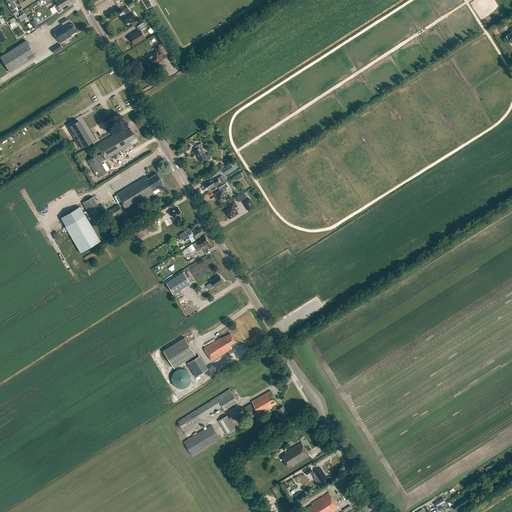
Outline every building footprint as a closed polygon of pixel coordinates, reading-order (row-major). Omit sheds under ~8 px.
[(12,2),(11,0),(7,0),(6,1),(8,4),(7,4),(13,13),(17,11),(15,7),(16,7),(13,1),(12,2)] [(54,6),(49,9),(52,14),(57,12),(58,13),(62,10),(61,8),(70,2),(68,0),(57,0),(55,1),(57,4),(53,6),(54,6)] [(148,0),(141,0),(147,9),(152,6),(148,0)] [(130,12),(127,7),(122,10),(125,15),(122,17),(126,23),(135,18),(131,12),(130,12)] [(21,21),(27,17),(22,8),(19,10),(22,15),(18,17),(21,21)] [(70,24),(66,18),(60,22),(62,25),(52,31),(60,43),(71,36),(71,35),(77,31),(73,23),(70,24)] [(144,38),(140,30),(146,26),(144,22),(136,27),(138,31),(136,32),(136,31),(133,33),(133,34),(129,36),(134,44),(144,38)] [(35,56),(26,41),(0,57),(10,72),(35,56)] [(169,55),(163,45),(159,47),(159,46),(155,48),(157,51),(151,55),(151,56),(146,59),(151,68),(164,60),(163,59),(169,55)] [(84,130),(81,124),(78,121),(68,127),(81,148),(91,142),(86,133),(84,129),(84,130)] [(136,137),(130,128),(124,132),(124,130),(118,134),(117,132),(97,145),(102,153),(97,156),(96,155),(88,160),(99,177),(107,173),(100,162),(105,159),(106,159),(131,144),(129,142),(136,137)] [(195,146),(197,149),(194,150),(200,161),(201,161),(203,164),(208,161),(206,158),(207,157),(201,147),(203,146),(201,143),(195,146)] [(163,183),(157,173),(147,179),(145,176),(116,194),(126,209),(154,192),(153,191),(158,188),(157,186),(163,183)] [(226,182),(222,176),(218,178),(213,181),(212,179),(205,184),(208,190),(220,182),(222,184),(226,182)] [(230,195),(227,190),(228,189),(227,188),(229,186),(226,183),(221,186),(222,189),(215,194),(217,198),(217,199),(219,202),(223,200),(223,199),(228,197),(230,195)] [(249,211),(255,207),(249,198),(243,202),(249,211)] [(230,218),(238,213),(234,207),(237,206),(234,200),(228,204),(230,206),(224,210),(230,218)] [(114,217),(123,212),(118,204),(106,212),(110,218),(114,216),(114,217)] [(98,205),(87,211),(92,220),(103,214),(98,205)] [(177,207),(170,211),(170,212),(172,216),(173,217),(174,217),(181,213),(177,207)] [(81,252),(100,241),(85,214),(65,226),(81,252)] [(134,241),(158,226),(154,219),(142,226),(140,224),(128,232),(134,241)] [(178,246),(183,242),(194,235),(196,238),(200,236),(200,235),(203,233),(200,228),(197,230),(196,230),(192,232),(190,228),(179,235),(181,238),(175,242),(178,246)] [(202,246),(208,242),(205,236),(193,244),(198,251),(203,248),(202,246)] [(188,279),(183,272),(166,283),(174,294),(191,283),(194,281),(191,277),(188,279)] [(215,287),(223,282),(220,275),(211,280),(212,282),(206,285),(209,290),(215,286),(215,287)] [(232,336),(230,333),(226,336),(225,335),(211,344),(204,349),(212,361),(232,348),(230,345),(236,342),(236,341),(232,335),(232,336)] [(164,350),(175,368),(196,355),(185,337),(164,350)] [(204,356),(190,362),(196,377),(211,370),(204,356)] [(172,377),(172,379),(172,380),(172,382),(173,384),(174,386),(176,387),(178,388),(180,389),(182,389),(183,389),(185,388),(187,387),(189,386),(190,384),(191,382),(191,380),(192,379),(191,377),(191,375),(190,373),(189,372),(187,371),(185,369),(183,369),(182,369),(180,369),(178,369),(176,371),(174,372),(173,373),(172,375),(172,377)] [(225,410),(238,403),(230,389),(178,421),(184,431),(220,408),(223,412),(225,410)] [(273,407),(278,404),(271,391),(251,402),(252,403),(243,409),(249,419),(259,413),(259,415),(273,407)] [(283,406),(280,408),(278,404),(273,407),(275,410),(276,409),(282,420),(287,418),(285,415),(288,413),(283,406)] [(226,434),(237,430),(230,415),(220,420),(226,434)] [(192,455),(220,438),(211,424),(183,441),(192,455)] [(293,466),(310,456),(301,442),(285,452),(286,454),(282,456),(289,467),(293,465),(293,466)] [(317,476),(323,485),(329,481),(329,482),(333,480),(331,477),(330,477),(329,477),(328,477),(327,478),(321,468),(313,473),(310,468),(304,471),(307,475),(311,472),(314,478),(317,476)] [(305,511),(315,511),(334,500),(329,492),(312,503),(313,505),(308,507),(309,508),(305,510),(305,511)] [(450,506),(463,498),(459,492),(446,500),(450,506)] [(437,506),(445,501),(443,497),(434,502),(437,506)] [(334,500),(315,511),(333,511),(339,508),(334,500)]
